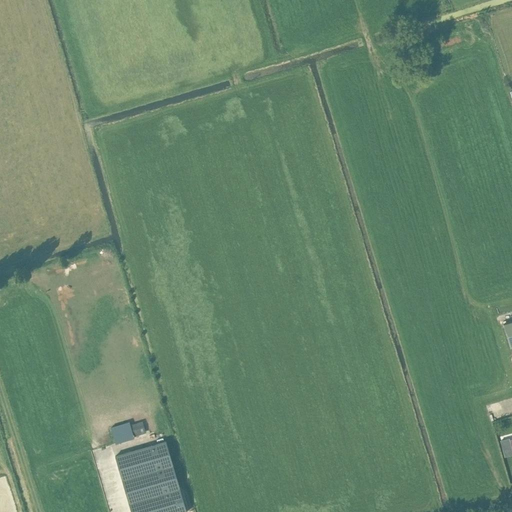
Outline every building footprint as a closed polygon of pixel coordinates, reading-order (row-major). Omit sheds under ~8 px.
[(511,321),(503,324),(511,355),(511,321)] [(145,433),(142,422),(130,425),(134,436),(145,433)] [(503,457),(511,454),(511,436),(499,440),(503,457)] [(185,511),(165,441),(115,456),(131,511),(185,511)] [(120,511),(128,511),(126,498),(119,499),(120,511)]
